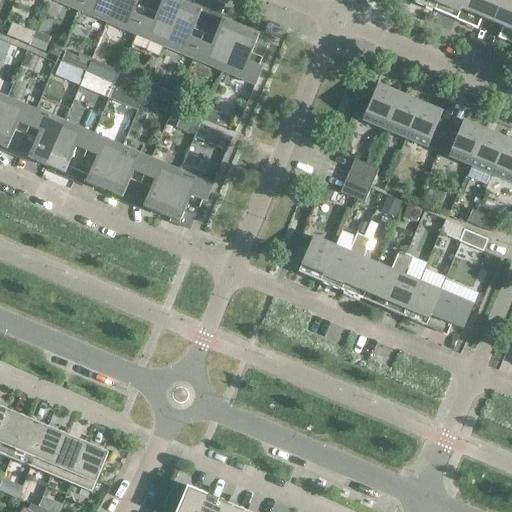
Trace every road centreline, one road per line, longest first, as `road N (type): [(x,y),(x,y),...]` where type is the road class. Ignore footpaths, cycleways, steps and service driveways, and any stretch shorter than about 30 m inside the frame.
road 1 (residential): [(233,273),(336,18)]
road 2 (residential): [(474,374),(233,273)]
road 3 (residential): [(233,273),(0,172)]
road 4 (tertiary): [(421,497),(199,407)]
road 5 (residential): [(511,92),(336,18)]
road 6 (residential): [(326,511),(157,442)]
road 7 (residential): [(157,442),(0,373)]
road 8 (tertiary): [(156,388),(0,322)]
road 9 (residential): [(421,497),(474,374)]
